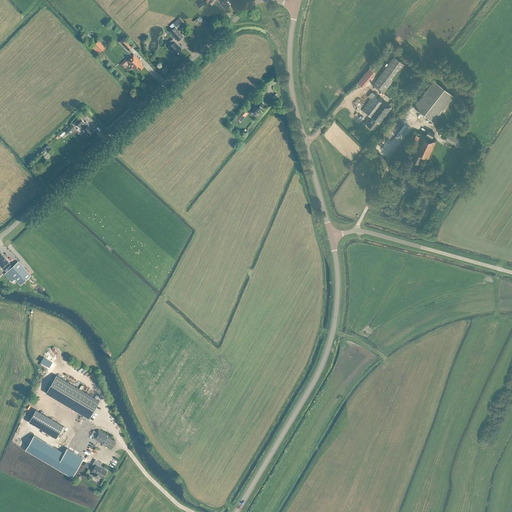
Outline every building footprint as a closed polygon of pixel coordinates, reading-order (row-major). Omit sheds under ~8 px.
[(216,0),(220,3),(219,3),(225,9),(229,5),(224,0),(216,0)] [(177,27),(184,21),(180,16),(170,25),(172,27),(175,25),(177,27)] [(178,41),(183,36),(174,27),(169,31),(178,41)] [(92,38),(88,33),(84,36),(88,41),(92,38)] [(128,50),(132,46),(124,37),(120,41),(128,50)] [(174,41),(172,39),(169,41),(172,44),(168,47),(175,55),(178,52),(179,52),(179,51),(182,49),(174,41)] [(99,50),(103,46),(98,41),(94,44),(99,50)] [(139,70),(143,66),(140,63),(141,62),(133,54),(127,60),(134,68),(136,66),(139,70)] [(383,93),(404,65),(394,57),(373,85),(383,93)] [(373,71),(369,68),(356,83),(360,87),(373,71)] [(432,122),(453,96),(433,81),(413,107),(432,122)] [(379,124),(391,108),(388,106),(388,105),(372,92),(367,97),(371,100),(362,111),(372,118),(367,125),(371,129),(377,122),(379,124)] [(255,113),(262,108),(261,107),(264,104),(264,103),(262,101),(260,100),(254,105),(250,108),(255,113)] [(241,121),(248,113),(243,109),(236,117),(241,121)] [(85,122),(80,117),(74,122),(79,127),(83,123),(80,126),(89,135),(93,131),(88,125),(89,124),(86,121),(85,122)] [(68,135),(75,128),(72,124),(64,131),(68,135)] [(433,133),(427,130),(425,137),(421,135),(419,137),(415,136),(412,142),(416,144),(414,148),(414,147),(411,146),(409,149),(413,151),(411,156),(412,156),(410,161),(418,165),(420,160),(426,162),(436,141),(431,139),(433,133)] [(461,149),(465,141),(447,132),(443,139),(461,149)] [(6,271),(12,265),(9,262),(8,262),(6,260),(6,259),(1,253),(0,254),(0,264),(0,265),(2,264),(2,265),(1,266),(3,267),(3,268),(6,271)] [(20,284),(30,275),(18,261),(5,274),(12,281),(13,280),(17,284),(19,282),(20,284)] [(89,418),(100,400),(56,374),(46,392),(89,418)] [(56,438),(64,426),(36,409),(29,421),(56,438)] [(108,434),(99,429),(97,432),(94,430),(91,435),(94,437),(94,438),(102,443),(103,442),(112,447),(116,440),(108,436),(108,434)] [(89,457),(95,446),(75,434),(69,445),(89,457)] [(64,452),(34,435),(25,449),(72,476),(83,459),(83,457),(67,447),(66,449),(64,452)] [(103,477),(107,470),(99,466),(101,462),(96,459),(92,465),(94,467),(92,470),(95,472),(94,475),(98,477),(100,475),(103,477)]
